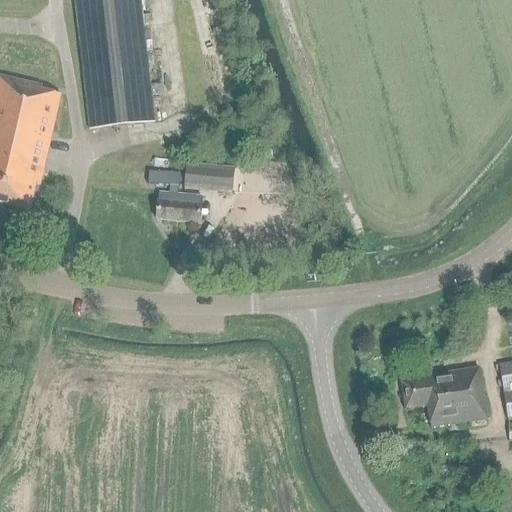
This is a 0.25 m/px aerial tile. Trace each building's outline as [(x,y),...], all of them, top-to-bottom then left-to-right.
[(73,0),(91,135),(157,126),(140,0),(73,0)] [(0,205),(29,213),(36,184),(39,185),(60,97),(40,92),(41,88),(6,79),(7,75),(0,72),(0,205)] [(183,190),(232,195),(234,169),(186,164),(183,190)] [(147,185),(179,187),(180,175),(148,173),(147,185)] [(157,201),(155,220),(199,224),(200,205),(201,197),(158,193),(157,201)] [(511,366),(499,368),(508,425),(511,424),(511,366)] [(485,420),(477,368),(427,376),(427,378),(400,382),(404,410),(426,407),(429,428),(485,420)]
